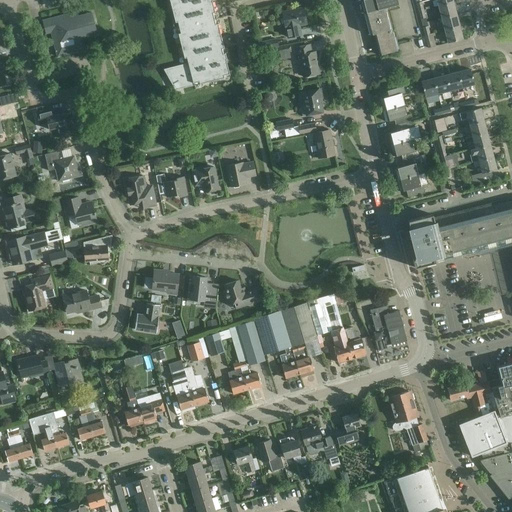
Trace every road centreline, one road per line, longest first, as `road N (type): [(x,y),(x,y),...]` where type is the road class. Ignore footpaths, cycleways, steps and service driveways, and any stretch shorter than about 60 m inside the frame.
road 1 (residential): [(158,448),(416,365)]
road 2 (residential): [(134,238),(201,213),(374,178)]
road 3 (residential): [(134,238),(102,188),(82,113),(71,103),(43,100),(34,84)]
road 4 (residential): [(425,354),(374,178)]
road 5 (residential): [(12,328),(113,332),(128,253)]
road 6 (residential): [(416,365),(449,456),(493,511)]
road 7 (residential): [(14,506),(37,479),(158,448)]
road 8 (residential): [(260,268),(128,253)]
road 9 (residential): [(357,73),(485,43)]
